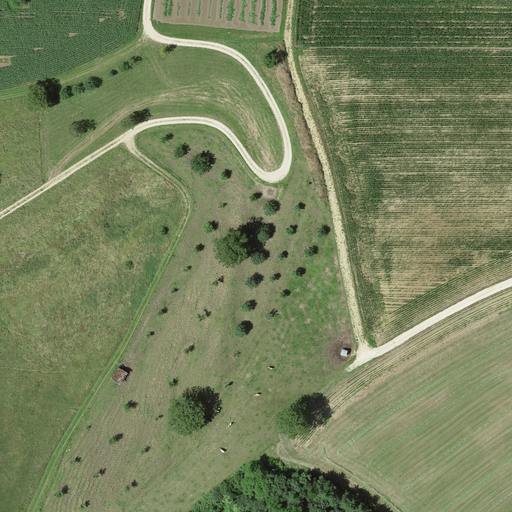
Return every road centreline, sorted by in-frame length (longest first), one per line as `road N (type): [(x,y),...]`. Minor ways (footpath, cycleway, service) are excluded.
road 1 (track): [(148,36),(240,55),(274,107),(286,142),(283,170),(272,177),(257,172),(214,122),(155,121),(0,213)]
road 2 (track): [(511,279),(375,353),(364,349),(332,190),(292,58),(291,0)]
road 3 (track): [(132,130),(129,144),(179,186),(187,212),(29,511)]
road 4 (track): [(0,95),(69,77),(148,36)]
